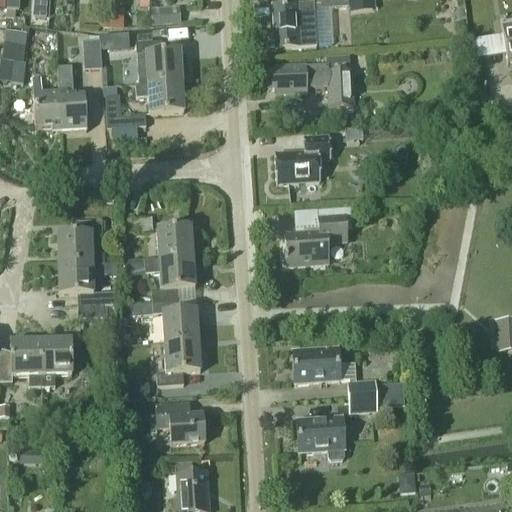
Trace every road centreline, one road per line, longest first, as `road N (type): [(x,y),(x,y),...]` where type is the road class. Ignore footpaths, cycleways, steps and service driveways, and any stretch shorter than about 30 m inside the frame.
road 1 (residential): [(258,511),(236,171)]
road 2 (residential): [(236,171),(78,176),(38,192),(23,213),(0,296)]
road 3 (residential): [(236,171),(226,0)]
